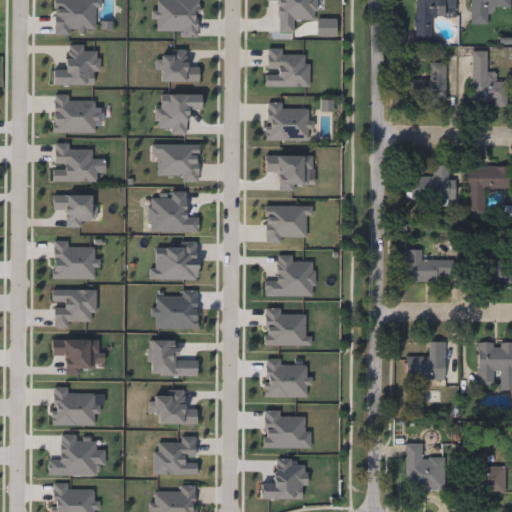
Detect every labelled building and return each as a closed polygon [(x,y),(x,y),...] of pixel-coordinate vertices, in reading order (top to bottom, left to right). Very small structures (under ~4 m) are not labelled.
[(431,17),(431,44),(414,44),(414,0),(455,0),(455,14),(445,14),(445,17),(431,17)] [(506,0),(506,13),(482,13),(482,0),(506,0)] [(472,52),(486,53),(486,73),(495,73),(495,83),(509,83),(508,106),(471,105),(472,52)] [(445,63),(445,100),(406,100),(406,80),(428,80),(428,63),(445,63)] [(453,199),(411,199),(411,175),(429,175),(429,166),(453,166),(453,199)] [(509,193),(483,193),(483,210),(470,210),(471,167),(509,168),(509,193)] [(510,258),(510,285),(476,284),(477,241),(492,242),(492,257),(510,258)] [(436,284),(406,284),(406,251),(421,251),(421,261),(452,261),(452,276),(436,276),(436,284)] [(81,290),(59,282),(45,321),(67,329),(81,290)] [(443,381),(405,381),(405,358),(428,358),(428,344),(444,344),(443,381)] [(511,382),(477,382),(476,344),(511,344),(511,382)] [(404,445),(422,445),(422,458),(443,458),(443,491),(404,491),(404,445)] [(81,473),(82,448),(57,447),(56,472),(81,473)] [(504,494),(467,493),(469,453),(483,454),(483,467),(505,468),(504,494)]
